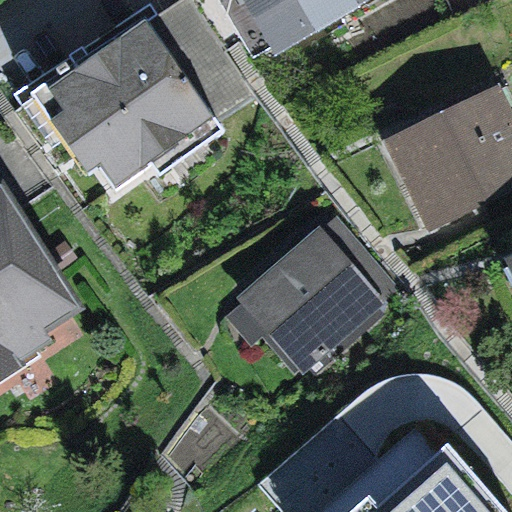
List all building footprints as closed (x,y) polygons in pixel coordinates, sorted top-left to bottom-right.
[(242,0),(278,61),(385,0),(242,0)] [(140,34),(28,108),(90,202),(202,128),(140,34)] [(511,122),(494,88),(388,143),(436,234),(511,194),(511,122)] [(0,377),(78,330),(0,204),(0,377)] [(317,236),(240,296),(301,374),(378,314),(317,236)] [(511,264),(496,272),(511,306),(511,264)] [(511,511),(511,503),(461,432),(349,511),(511,511)]
